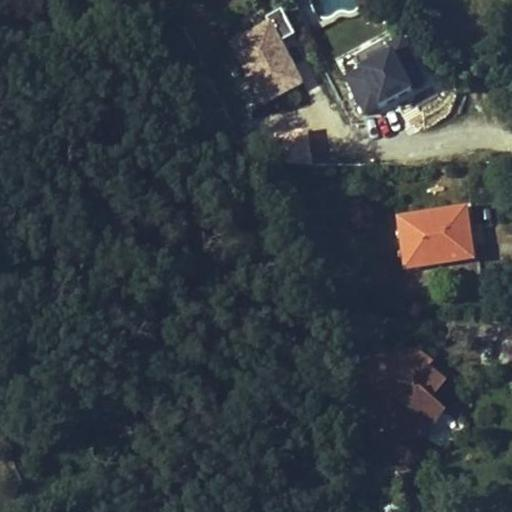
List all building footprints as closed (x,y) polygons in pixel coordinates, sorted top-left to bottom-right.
[(347,8),(342,0),(335,0),(330,3),(336,15),(347,8)] [(282,32),(277,21),(262,26),(267,38),(282,32)] [(291,57),(282,32),(267,38),(262,26),(220,43),(228,62),(230,67),(272,51),(274,57),(277,62),(291,57)] [(431,87),(408,42),(342,75),(363,116),(393,101),(395,105),(431,87)] [(228,62),(220,43),(198,52),(204,71),(228,62)] [(175,54),(172,45),(154,50),(157,59),(175,54)] [(232,74),(274,57),(272,51),(230,67),(232,74)] [(173,107),(168,95),(144,103),(148,116),(173,107)] [(469,233),(466,210),(400,220),(406,269),(473,259),(470,238),(465,239),(465,233),(469,233)] [(322,371),(313,342),(299,346),(307,375),(322,371)] [(430,401),(444,383),(427,368),(432,363),(419,353),(404,356),(405,362),(400,363),(398,357),(368,361),(375,421),(383,419),(385,431),(405,429),(406,440),(425,437),(443,412),(430,401)] [(444,447),(460,422),(446,412),(429,437),(444,447)] [(406,440),(405,429),(385,431),(387,443),(406,440)] [(401,511),(398,497),(380,502),(382,511),(401,511)]
